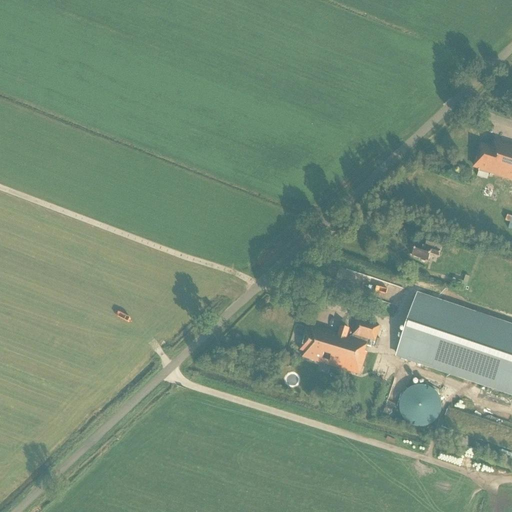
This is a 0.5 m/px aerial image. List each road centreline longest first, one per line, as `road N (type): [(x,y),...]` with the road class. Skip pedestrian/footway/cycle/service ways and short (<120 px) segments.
road 1 (unclassified): [(264,282),(511,49)]
road 2 (unclassified): [(18,511),(264,282)]
road 3 (unclassified): [(264,282),(0,183)]
